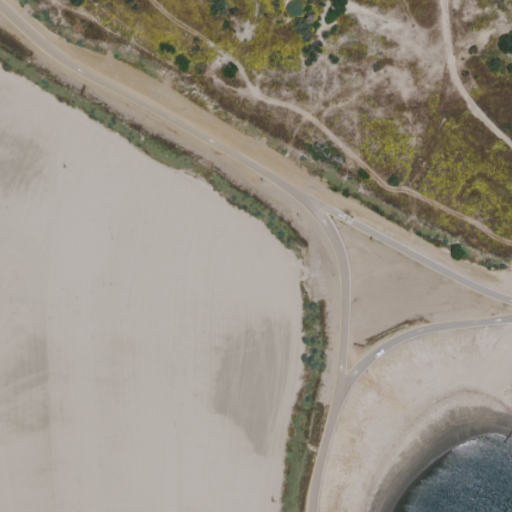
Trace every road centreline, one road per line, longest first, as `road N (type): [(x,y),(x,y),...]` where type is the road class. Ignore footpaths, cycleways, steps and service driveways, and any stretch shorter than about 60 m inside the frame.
road 1 (residential): [(303,196),(63,58),(0,4)]
road 2 (residential): [(311,511),(341,367),(345,284),(338,245),(303,196)]
road 3 (residential): [(511,300),(303,196)]
road 4 (residential): [(331,415),(360,367),(402,336),(511,316)]
